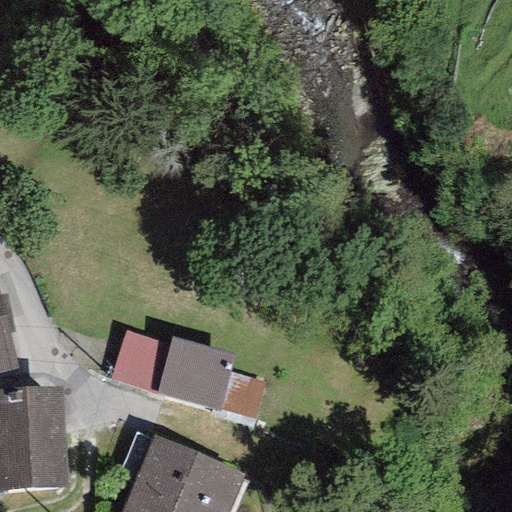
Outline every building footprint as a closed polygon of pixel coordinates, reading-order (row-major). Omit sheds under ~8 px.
[(0,373),(16,370),(7,334),(14,332),(5,296),(0,297),(0,373)] [(154,393),(170,346),(126,331),(110,379),(154,393)] [(234,358),(171,339),(170,346),(154,393),(218,413),(234,358)] [(59,388),(0,391),(0,495),(66,490),(59,388)] [(225,511),(242,473),(152,436),(120,511),(225,511)]
